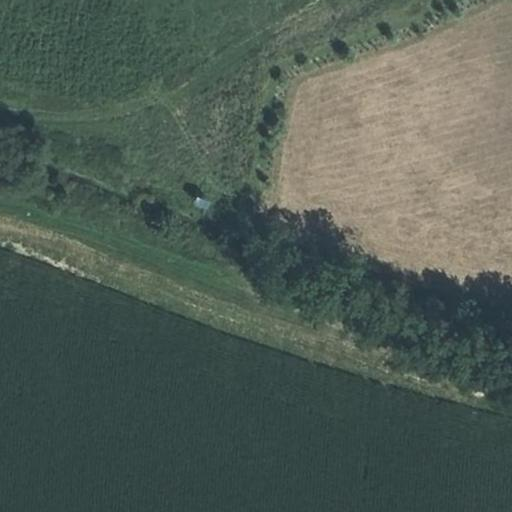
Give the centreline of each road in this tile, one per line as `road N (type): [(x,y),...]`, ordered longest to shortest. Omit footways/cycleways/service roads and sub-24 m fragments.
road 1 (track): [(511,400),(0,207)]
road 2 (track): [(321,0),(198,81),(149,99),(103,113),(0,111)]
